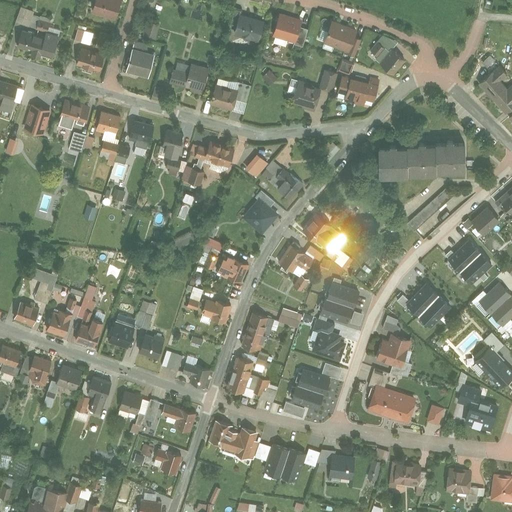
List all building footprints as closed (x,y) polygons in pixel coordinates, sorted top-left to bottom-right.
[(37,5),(25,0),(24,0),(19,15),(32,20),(37,5)] [(96,0),(95,5),(119,12),(123,0),(96,0)] [(236,26),(240,13),(242,8),(234,6),(229,23),(236,26)] [(50,24),(51,25),(53,19),(54,16),(42,12),(39,21),(50,24)] [(280,12),(273,35),(277,36),(286,39),(294,41),(296,42),(298,35),(303,19),(280,12)] [(265,20),(240,13),(236,26),(235,32),(259,40),(265,20)] [(153,30),(157,17),(151,15),(147,28),(153,30)] [(77,33),(85,35),(88,23),(81,21),(77,33)] [(324,41),(323,43),(347,52),(348,53),(354,39),(357,31),(332,21),(328,31),(324,41)] [(26,22),(20,40),(36,45),(35,47),(45,50),(46,48),(56,51),(64,27),(63,27),(55,24),(55,26),(51,25),(50,24),(48,30),(26,22)] [(96,26),(88,23),(85,35),(93,38),(96,26)] [(324,41),(328,31),(321,28),(317,39),(324,41)] [(109,37),(100,34),(98,41),(107,43),(109,37)] [(138,34),(136,41),(150,44),(152,37),(138,34)] [(305,37),(298,35),(296,42),(295,42),(300,44),(303,44),(305,37)] [(393,49),(398,42),(397,41),(383,36),(378,41),(385,47),(377,57),(376,59),(380,63),(393,49)] [(361,42),(354,39),(348,53),(347,52),(347,54),(355,57),(361,42)] [(84,41),(79,57),(87,59),(85,63),(95,66),(96,62),(103,65),(108,48),(84,41)] [(150,44),(136,41),(130,64),(152,70),(158,47),(150,44)] [(385,47),(378,41),(370,51),(377,57),(385,47)] [(274,51),(268,47),(263,53),(269,57),(274,51)] [(485,55),(491,61),(499,54),(493,48),(485,55)] [(406,60),(393,49),(380,63),(393,74),(406,60)] [(177,61),(173,75),(193,80),(193,84),(205,87),(213,61),(195,55),(192,65),(177,61)] [(350,76),(355,63),(343,58),(338,70),(350,76)] [(511,68),(504,59),(482,77),(508,107),(511,103),(511,79),(511,81),(506,75),(511,69),(511,68)] [(269,69),(262,76),(271,83),(277,76),(269,69)] [(339,74),(326,69),(320,85),(333,90),(339,74)] [(3,72),(0,79),(0,90),(1,91),(17,96),(23,79),(3,72)] [(240,81),(246,83),(248,76),(242,74),(240,81)] [(373,82),(351,76),(351,77),(343,75),(338,92),(346,94),(344,100),(366,107),(368,100),(375,102),(379,88),(372,85),(373,82)] [(254,78),(248,76),(246,83),(245,85),(252,87),(254,78)] [(295,95),(300,82),(300,81),(292,78),(287,93),(295,95)] [(219,80),(214,97),(236,103),(240,86),(233,84),(233,82),(225,79),(224,81),(219,80)] [(295,95),(294,98),(304,102),(303,106),(316,111),(323,90),(300,82),(295,95)] [(156,86),(154,97),(165,99),(167,88),(156,86)] [(93,100),(69,92),(63,110),(64,111),(63,116),(64,119),(67,121),(70,121),(72,119),(75,120),(77,115),(87,118),(93,100)] [(56,104),(35,97),(27,121),(48,128),(56,104)] [(125,109),(105,103),(99,123),(108,126),(108,123),(120,126),(125,109)] [(157,118),(138,112),(133,132),(140,134),(141,131),(153,135),(157,118)] [(187,127),(170,122),(166,138),(171,139),(169,147),(180,151),(187,127)] [(118,131),(120,126),(108,123),(108,126),(106,132),(107,132),(120,136),(122,132),(118,131)] [(91,129),(77,124),(72,141),(85,146),(87,141),(91,129)] [(97,131),(91,129),(87,141),(93,142),(93,140),(95,140),(97,131)] [(153,135),(141,131),(140,134),(139,138),(151,142),(153,135)] [(120,136),(107,132),(104,143),(114,146),(131,151),(134,140),(120,136)] [(211,142),(208,151),(233,160),(238,144),(234,143),(235,141),(228,138),(227,140),(225,139),(225,138),(218,135),(218,137),(213,136),(211,142)] [(441,137),(441,164),(471,164),(471,135),(441,135),(441,137)] [(13,153),(18,138),(12,136),(7,151),(13,153)] [(413,140),(413,167),(441,167),(441,164),(441,137),(413,138),(413,140)] [(170,140),(164,138),(161,147),(168,149),(170,140)] [(208,153),(208,151),(211,142),(201,138),(201,139),(198,149),(197,150),(208,153)] [(413,140),(384,140),(384,170),(414,170),(413,167),(413,140)] [(102,151),(112,153),(114,146),(104,143),(102,151)] [(131,151),(114,146),(112,153),(111,155),(128,160),(131,151)] [(141,148),(133,146),(129,159),(137,161),(141,148)] [(287,166),(296,155),(286,146),(276,157),(287,166)] [(184,153),(172,149),(168,161),(173,162),(172,168),(179,170),(184,153)] [(256,155),(245,169),(255,177),(267,164),(256,155)] [(190,175),(195,161),(188,159),(184,173),(185,173),(190,175)] [(207,164),(195,160),(195,161),(190,175),(202,179),(207,164)] [(272,160),(265,168),(276,177),(283,169),(272,160)] [(116,161),(111,179),(123,182),(128,164),(116,161)] [(283,169),(276,177),(282,182),(276,189),(287,199),(300,184),(283,169)] [(190,175),(185,173),(184,177),(202,184),(204,179),(202,179),(190,175)] [(418,224),(457,188),(450,180),(411,216),(418,224)] [(511,182),(498,195),(503,201),(507,197),(511,203),(511,182)] [(116,187),(114,191),(108,188),(102,204),(116,209),(119,200),(124,201),(128,191),(116,187)] [(255,198),(258,200),(269,209),(274,202),(261,191),(255,198)] [(194,203),(196,195),(187,192),(185,200),(194,203)] [(102,200),(91,197),(87,211),(98,214),(102,200)] [(491,199),(475,213),(488,228),(504,213),(491,199)] [(258,200),(243,218),(262,234),(277,215),(269,209),(258,200)] [(180,218),(188,220),(191,205),(183,204),(180,218)] [(315,212),(300,230),(315,241),(317,238),(326,245),(332,238),(334,235),(326,228),(329,224),(315,212)] [(470,218),(464,222),(468,228),(474,223),(470,218)] [(200,238),(194,224),(175,232),(182,247),(200,238)] [(223,244),(226,237),(210,231),(207,237),(223,244)] [(339,244),(332,238),(326,245),(324,247),(332,253),(333,252),(336,248),(339,244)] [(471,282),(491,263),(469,239),(449,258),(471,282)] [(291,241),(289,244),(298,250),(301,247),(291,241)] [(289,244),(277,262),(292,271),(297,263),(305,268),(306,269),(313,259),(298,250),(289,244)] [(208,258),(212,248),(206,245),(201,256),(208,258)] [(217,262),(222,250),(213,246),(212,248),(208,258),(217,262)] [(242,274),(250,256),(232,249),(231,249),(229,248),(222,263),(225,265),(224,267),(242,274)] [(348,257),(341,252),(338,256),(333,261),(340,267),(348,257)] [(58,275),(63,261),(41,253),(35,271),(43,274),(36,292),(50,297),(55,283),(58,275)] [(352,260),(348,257),(340,267),(344,270),(352,260)] [(297,263),(292,271),(299,276),(299,274),(305,268),(297,263)] [(207,271),(203,266),(198,271),(203,275),(207,271)] [(300,290),(307,279),(299,274),(299,276),(293,286),(300,290)] [(66,278),(58,275),(55,283),(63,286),(66,278)] [(422,308),(442,287),(429,275),(413,293),(410,296),(411,296),(422,308)] [(203,295),(206,283),(196,280),(192,292),(203,295)] [(491,312),(511,293),(499,280),(479,299),(491,312)] [(333,285),(328,299),(353,307),(355,308),(359,294),(333,285)] [(408,298),(411,296),(410,296),(413,293),(406,287),(401,292),(408,298)] [(422,308),(434,319),(454,298),(442,287),(422,308)] [(80,293),(73,291),(71,299),(77,302),(80,293)] [(89,303),(95,305),(99,296),(87,291),(82,304),(88,307),(89,303)] [(229,316),(235,299),(219,293),(219,295),(209,292),(205,303),(215,307),(213,311),(229,316)] [(491,312),(502,323),(511,314),(511,293),(491,312)] [(24,294),(17,311),(36,318),(43,302),(24,294)] [(143,303),(150,306),(153,296),(147,294),(143,303)] [(150,306),(156,308),(160,298),(153,296),(150,306)] [(326,299),(322,312),(348,321),(353,307),(328,299),(326,299)] [(57,303),(50,323),(68,330),(76,307),(63,302),(62,305),(57,303)] [(96,310),(97,306),(95,305),(89,303),(88,307),(85,312),(94,315),(96,310)] [(97,311),(106,314),(108,307),(98,303),(97,306),(96,310),(97,311)] [(139,313),(138,318),(140,318),(145,320),(150,306),(143,303),(139,313)] [(156,308),(150,306),(145,320),(151,322),(156,308)] [(388,313),(400,317),(402,312),(390,307),(388,313)] [(301,314),(282,308),(278,321),(296,327),(301,314)] [(84,317),(78,333),(98,341),(108,315),(106,314),(97,311),(93,320),(84,317)] [(121,311),(112,335),(131,342),(140,318),(138,318),(129,314),(121,311)] [(270,319),(252,312),(240,344),(258,351),(270,319)] [(306,312),(304,319),(313,322),(315,315),(306,312)] [(386,320),(402,326),(404,321),(400,317),(388,313),(386,320)] [(319,329),(332,333),(335,325),(316,319),(312,331),(318,332),(319,329)] [(507,337),(495,324),(487,332),(493,338),(499,344),(507,337)] [(386,332),(379,351),(396,357),(405,360),(408,351),(414,332),(395,325),(392,334),(386,332)] [(149,326),(142,345),(161,352),(168,333),(163,331),(164,329),(158,327),(158,329),(149,326)] [(196,329),(194,335),(205,339),(207,332),(196,329)] [(318,332),(311,353),(339,361),(345,345),(338,343),(340,336),(332,333),(319,329),(318,332)] [(478,352),(504,379),(511,371),(511,358),(499,344),(493,338),(478,352)] [(176,362),(180,347),(170,343),(165,358),(176,362)] [(22,350),(3,344),(0,351),(0,361),(3,362),(16,367),(16,365),(22,350)] [(176,362),(186,365),(189,356),(190,350),(180,347),(176,362)] [(190,350),(189,356),(199,359),(199,358),(201,352),(191,348),(190,350)] [(268,354),(258,351),(256,357),(266,360),(268,354)] [(405,360),(396,357),(393,364),(410,370),(416,354),(408,351),(405,360)] [(53,361),(34,354),(34,356),(29,369),(31,370),(29,374),(28,375),(30,376),(32,377),(32,380),(44,385),(53,361)] [(20,371),(21,372),(29,374),(31,370),(29,369),(34,356),(26,355),(20,371)] [(207,380),(213,362),(199,358),(199,359),(189,356),(186,365),(185,367),(195,370),(194,375),(207,380)] [(253,363),(236,357),(225,387),(242,393),(243,393),(245,388),(253,363)] [(379,378),(387,380),(392,366),(377,361),(372,377),(379,379),(379,378)] [(16,367),(3,362),(1,370),(4,371),(14,374),(16,375),(19,366),(16,365),(16,367)] [(83,370),(63,363),(56,383),(58,384),(76,390),(83,370)] [(458,382),(464,385),(468,376),(470,369),(465,365),(458,382)] [(14,374),(4,371),(2,378),(11,381),(14,374)] [(29,374),(21,372),(18,380),(26,383),(30,376),(28,375),(29,374)] [(113,382),(93,375),(90,382),(89,387),(87,392),(92,394),(88,407),(102,412),(113,382)] [(303,375),(298,389),(323,397),(325,398),(330,384),(303,375)] [(476,394),(483,396),(484,393),(486,394),(490,384),(468,376),(464,385),(461,393),(474,398),(476,394)] [(266,379),(259,377),(254,391),(261,394),(266,379)] [(387,380),(379,378),(379,379),(372,400),(381,403),(380,406),(413,416),(421,391),(387,380)] [(80,393),(85,395),(87,392),(90,382),(85,380),(80,393)] [(56,392),(58,384),(56,383),(51,381),(48,389),(52,390),(56,392)] [(253,390),(245,388),(243,393),(242,393),(241,394),(250,398),(253,390)] [(297,388),(292,402),(319,411),(323,397),(298,389),(297,388)] [(143,395),(124,389),(119,408),(120,408),(130,412),(137,414),(138,410),(142,397),(143,395)] [(80,393),(76,407),(85,412),(89,397),(85,395),(80,393)] [(474,398),(468,415),(494,424),(502,403),(494,400),(495,397),(486,394),(484,393),(483,396),(476,394),(474,398)] [(51,407),(53,398),(50,396),(46,395),(43,404),(51,407)] [(150,400),(142,397),(138,410),(145,413),(150,400)] [(151,397),(150,400),(145,413),(144,417),(154,421),(160,401),(151,397)] [(448,401),(435,397),(429,414),(442,418),(448,401)] [(176,424),(189,429),(196,412),(183,407),(182,409),(165,403),(162,413),(166,414),(178,419),(176,424)] [(285,404),(283,412),(302,418),(305,409),(285,404)] [(85,412),(76,407),(73,415),(85,419),(88,413),(85,412)] [(130,412),(120,408),(118,413),(128,417),(130,412)] [(145,413),(138,410),(137,414),(135,423),(140,425),(144,417),(145,413)] [(164,420),(176,424),(178,419),(166,414),(164,420)] [(235,451),(249,456),(254,440),(258,430),(242,425),(239,435),(235,434),(237,428),(232,427),(230,432),(228,431),(231,422),(216,417),(208,438),(236,448),(235,451)] [(255,456),(259,442),(254,440),(249,456),(253,457),(255,456)] [(268,460),(272,446),(260,441),(259,442),(255,456),(268,460)] [(152,456),(155,447),(145,443),(142,453),(152,456)] [(268,460),(265,469),(279,474),(279,472),(288,448),(273,443),(272,446),(268,460)] [(58,450),(43,445),(39,456),(54,462),(58,450)] [(170,445),(168,451),(182,455),(184,449),(170,445)] [(288,448),(279,472),(297,479),(304,461),(307,453),(290,447),(290,448),(288,448)] [(379,447),(376,456),(389,459),(391,450),(379,447)] [(178,474),(184,456),(182,455),(168,451),(159,448),(156,459),(163,461),(161,469),(178,474)] [(320,451),(309,448),(307,453),(304,461),(316,465),(317,461),(320,451)] [(319,461),(330,462),(331,452),(334,453),(335,449),(321,448),(320,451),(317,461),(319,461)] [(334,453),(331,452),(330,462),(328,475),(339,476),(352,478),(354,455),(334,453)] [(146,456),(137,453),(134,462),(143,465),(146,456)] [(377,478),(382,462),(372,459),(368,476),(377,478)] [(422,464),(391,460),(388,485),(396,486),(396,482),(409,484),(417,485),(419,485),(421,469),(422,464)] [(473,470),(450,467),(447,488),(466,491),(470,491),(471,485),(473,470)] [(417,485),(423,487),(429,471),(421,469),(419,485),(417,485)] [(511,474),(493,472),(490,497),(511,500),(511,474)] [(3,484),(12,486),(14,478),(5,475),(3,484)] [(72,475),(70,481),(82,485),(84,479),(72,475)] [(106,477),(99,475),(98,478),(96,488),(102,490),(106,477)] [(70,481),(69,480),(65,491),(67,492),(65,498),(76,502),(78,495),(82,485),(70,481)] [(45,501),(49,487),(38,483),(34,487),(31,497),(45,501)] [(12,486),(3,484),(0,494),(0,495),(9,498),(12,487),(12,486)] [(221,487),(215,484),(208,499),(215,502),(221,487)] [(92,489),(82,485),(78,495),(88,499),(92,489)] [(478,486),(471,485),(470,491),(466,491),(466,494),(469,496),(469,499),(476,500),(477,493),(478,486)] [(49,487),(45,501),(63,506),(65,498),(67,492),(65,491),(49,487)] [(145,492),(144,498),(156,500),(157,493),(145,492)] [(371,495),(365,493),(363,499),(369,501),(371,495)] [(31,497),(26,511),(63,511),(65,506),(63,506),(45,501),(31,497)] [(144,498),(140,497),(137,511),(159,511),(162,501),(156,500),(144,498)] [(80,511),(79,511),(78,511),(96,511),(97,510),(98,502),(89,501),(86,511),(80,511)] [(301,511),(304,504),(296,501),(294,509),(301,511)] [(200,511),(206,511),(208,503),(198,502),(195,506),(194,511),(198,511),(200,511)] [(247,511),(248,503),(240,502),(240,503),(238,510),(247,511)] [(255,511),(257,504),(249,503),(247,511),(255,511)]
